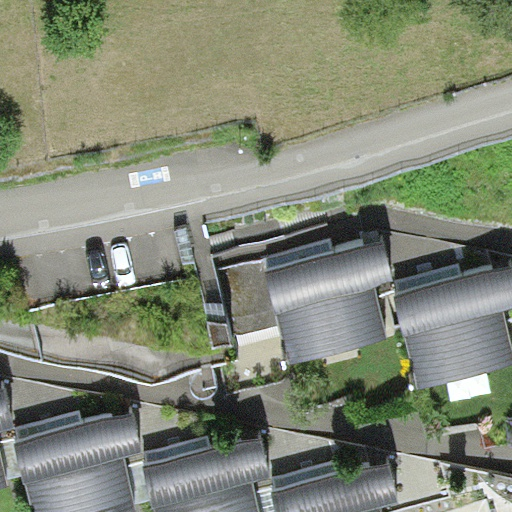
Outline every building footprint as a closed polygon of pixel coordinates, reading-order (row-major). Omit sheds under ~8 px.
[(392,262),(382,223),(262,253),(287,348),(383,324),(369,268),(392,262)] [(511,290),(511,249),(396,279),(421,374),(511,350),(511,330),(502,293),(511,290)] [(0,410),(11,408),(1,369),(0,369),(0,470),(3,470),(0,459),(0,410)] [(152,435),(142,396),(23,427),(45,511),(85,511),(144,497),(129,441),(152,435)] [(277,458),(267,419),(148,450),(164,511),(266,511),(254,464),(277,458)] [(406,482),(395,443),(276,474),(286,511),(388,511),(383,488),(406,482)]
